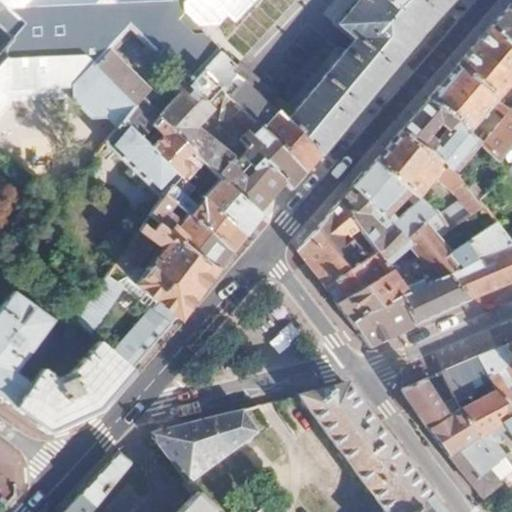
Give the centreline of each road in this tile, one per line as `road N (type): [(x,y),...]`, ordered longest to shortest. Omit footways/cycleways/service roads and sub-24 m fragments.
road 1 (residential): [(271,252),(482,0)]
road 2 (unclassified): [(130,407),(358,368)]
road 3 (residential): [(130,407),(271,252)]
road 4 (residential): [(472,511),(358,368)]
road 5 (residential): [(358,368),(511,308)]
road 6 (residential): [(358,368),(271,252)]
